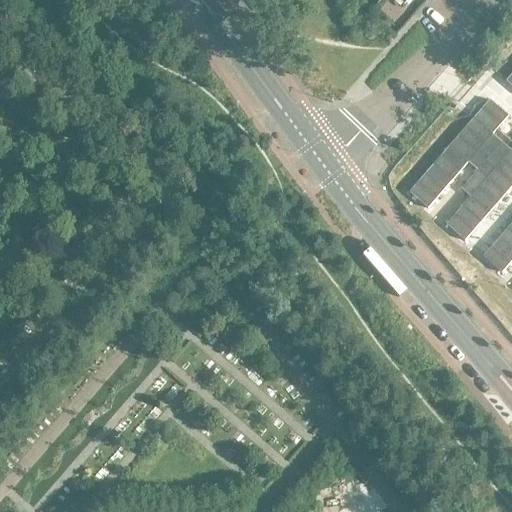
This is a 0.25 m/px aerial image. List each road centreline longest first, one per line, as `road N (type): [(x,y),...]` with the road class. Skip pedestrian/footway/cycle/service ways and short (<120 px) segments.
road 1 (unclassified): [(511,394),(327,169)]
road 2 (residential): [(327,169),(487,0)]
road 3 (unclassified): [(327,169),(201,0)]
